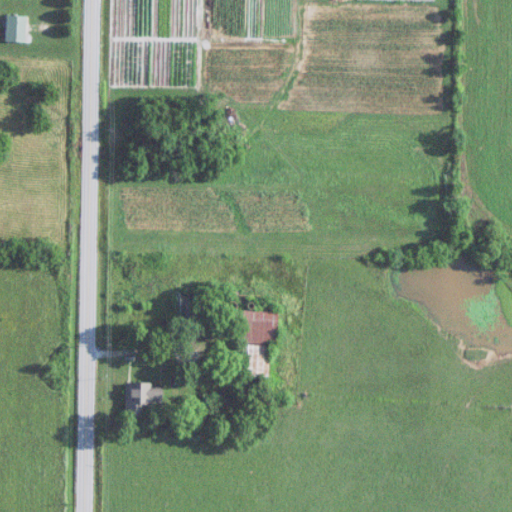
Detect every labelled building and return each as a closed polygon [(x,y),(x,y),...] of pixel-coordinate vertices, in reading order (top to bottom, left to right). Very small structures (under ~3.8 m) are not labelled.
[(34,13),(34,39),(14,39),(14,13),(34,13)] [(204,292),(176,292),(176,332),(204,332),(204,292)] [(244,307),(244,340),(284,342),(285,308),(244,307)] [(284,342),(244,340),(245,377),(278,380),(284,342)] [(134,379),(134,415),(171,413),(171,379),(134,379)]
